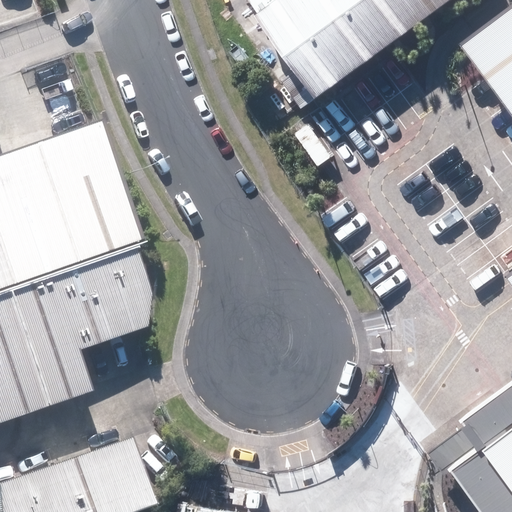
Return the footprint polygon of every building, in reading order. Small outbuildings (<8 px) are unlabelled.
[(453,0),(286,0),(249,27),(307,106),(453,0)] [(511,511),(511,0),(503,0),(472,23),(511,77),(511,378),(429,439),(483,511),(511,511)] [(94,85),(86,63),(69,69),(82,109),(78,110),(81,121),(107,112),(97,85),(94,85)] [(0,422),(78,396),(64,357),(133,333),(135,316),(114,256),(68,124),(0,147),(0,422)] [(0,490),(0,511),(133,511),(140,510),(117,449),(0,490)]
